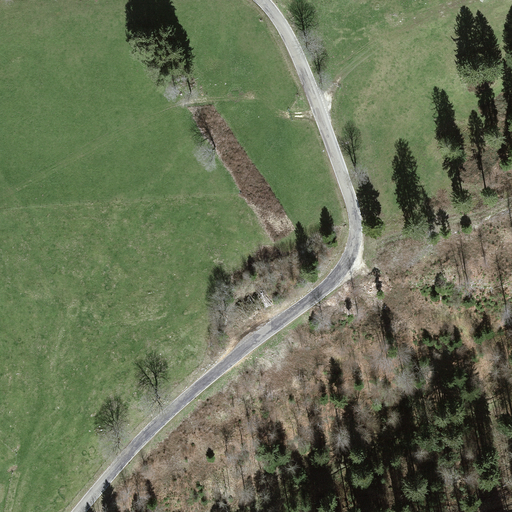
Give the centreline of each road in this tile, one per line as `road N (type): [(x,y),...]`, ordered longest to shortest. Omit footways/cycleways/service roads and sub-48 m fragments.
road 1 (tertiary): [(77,511),(164,413),(326,286),(354,241),(353,201),(339,158),(300,53),(265,0)]
road 2 (track): [(378,511),(511,463)]
